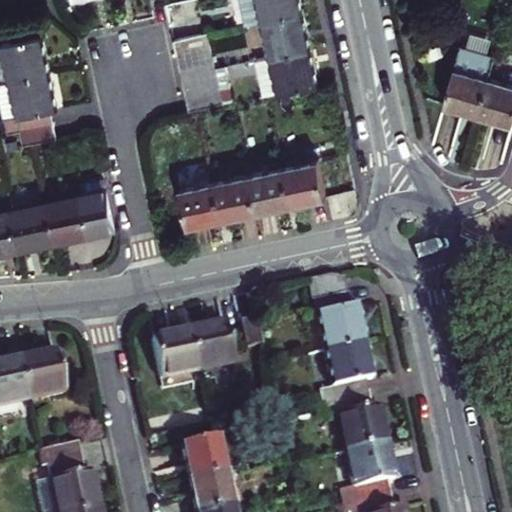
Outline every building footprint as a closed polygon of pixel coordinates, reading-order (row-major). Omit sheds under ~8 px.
[(257,0),(263,22),(304,14),(300,0),(257,0)] [(309,34),(304,14),(263,22),(270,58),(312,50),(309,34)] [(31,24),(0,29),(0,37),(9,83),(49,74),(46,57),(42,40),(35,42),(31,24)] [(173,41),(176,55),(210,48),(207,34),(173,41)] [(482,112),(493,74),(498,54),(463,44),(447,101),(467,107),(482,112)] [(210,48),(176,55),(179,69),(213,62),(210,48)] [(312,50),(270,58),(258,60),(267,98),(320,87),(317,70),(312,50)] [(182,85),(217,78),(215,69),(213,62),(179,69),(182,85)] [(49,74),(9,83),(17,117),(2,120),(5,137),(20,133),(53,127),(50,111),(56,109),(54,98),(49,74)] [(511,78),(493,74),(482,112),(499,116),(511,119),(511,78)] [(219,91),(217,78),(182,85),(185,97),(219,91)] [(219,91),(185,97),(189,113),(223,107),(219,91)] [(56,140),(53,127),(20,133),(23,147),(56,140)] [(282,166),(290,203),(310,199),(324,196),(316,158),(282,166)] [(290,203),(282,166),(249,172),(257,210),(273,207),(290,203)] [(240,214),(257,210),(249,172),(214,180),(222,217),(240,214)] [(222,217),(214,180),(180,187),(188,225),(205,221),(222,217)] [(107,187),(45,201),(53,240),(80,234),(85,233),(84,231),(115,224),(107,187)] [(9,208),(18,248),(36,244),(53,240),(45,201),(9,208)] [(0,251),(18,248),(9,208),(0,210),(0,251)] [(348,312),(341,277),(306,284),(321,354),(363,345),(358,323),(355,310),(348,312)] [(261,349),(254,321),(236,325),(243,354),(261,349)] [(186,336),(195,376),(230,368),(221,328),(204,332),(186,336)] [(163,341),(150,344),(159,384),(195,376),(186,336),(163,341)] [(321,354),(332,403),(367,396),(364,382),(371,381),(368,367),(363,345),(321,354)] [(17,369),(25,409),(61,401),(52,361),(32,366),(17,369)] [(0,414),(25,409),(17,369),(0,372),(0,414)] [(332,403),(343,454),(385,446),(379,420),(377,411),(370,412),(367,396),(332,403)] [(183,466),(187,482),(226,474),(218,440),(179,448),(183,466)] [(390,470),(385,446),(343,454),(354,502),(389,495),(387,484),(393,483),(390,470)] [(83,475),(77,450),(40,458),(52,511),(88,511),(98,510),(92,487),(89,474),(83,475)] [(226,474),(187,482),(191,502),(193,511),(218,511),(233,509),(226,474)] [(398,511),(392,511),(389,495),(354,502),(356,511),(402,511),(398,511)]
